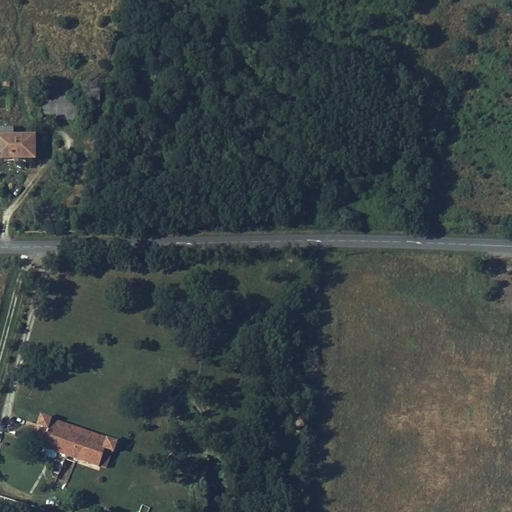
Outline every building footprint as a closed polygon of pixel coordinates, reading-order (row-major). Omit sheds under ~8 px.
[(42,93),(41,120),(81,121),(81,105),(72,105),(72,99),(66,99),(66,94),(42,93)] [(90,107),(98,108),(99,95),(91,94),(90,107)] [(0,129),(0,137),(13,137),(13,130),(0,129)] [(34,137),(13,137),(0,137),(0,158),(34,159),(34,137)] [(104,451),(113,453),(116,443),(107,440),(106,445),(49,426),(51,421),(42,418),(38,427),(46,430),(41,448),(99,467),(104,451)] [(107,440),(51,421),(49,426),(106,445),(107,440)]
